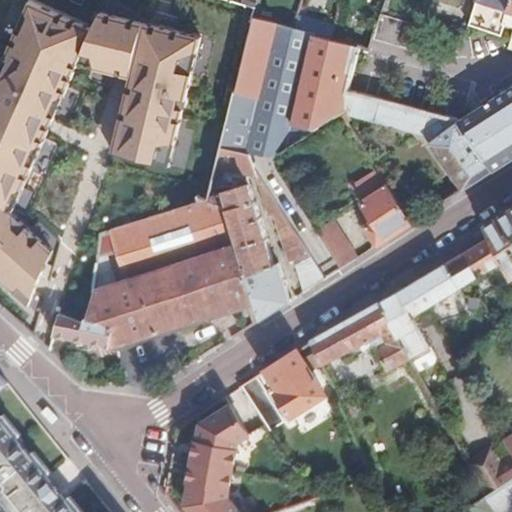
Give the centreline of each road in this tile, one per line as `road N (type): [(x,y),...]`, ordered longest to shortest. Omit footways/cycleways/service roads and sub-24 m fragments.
road 1 (residential): [(104,450),(511,180)]
road 2 (residential): [(0,333),(104,450)]
